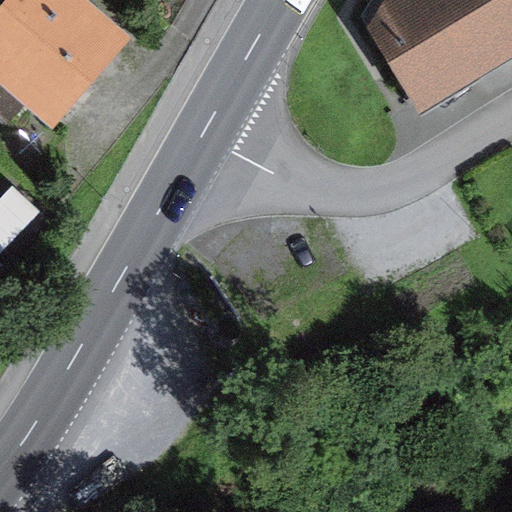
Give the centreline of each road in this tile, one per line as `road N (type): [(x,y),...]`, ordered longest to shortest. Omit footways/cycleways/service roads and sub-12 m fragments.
road 1 (secondary): [(201,132),(55,389),(0,466)]
road 2 (residential): [(511,115),(422,173),(381,186),(324,185),(263,168),(201,132)]
road 3 (secondary): [(279,0),(201,132)]
